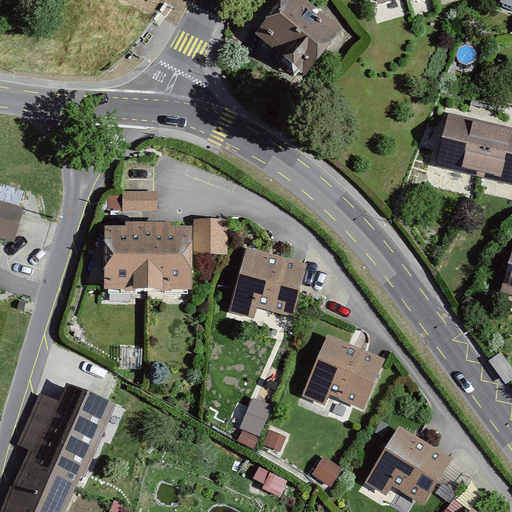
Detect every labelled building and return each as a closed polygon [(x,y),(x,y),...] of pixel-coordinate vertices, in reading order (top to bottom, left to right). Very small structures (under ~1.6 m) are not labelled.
[(300,0),(266,44),(319,84),(353,40),(300,0)] [(511,131),(448,116),(436,166),(511,184),(511,131)] [(127,195),(126,217),(162,218),(163,197),(127,195)] [(0,202),(0,232),(20,239),(29,209),(0,202)] [(199,227),(199,236),(202,236),(202,261),(231,262),(231,227),(199,227)] [(199,236),(113,235),(112,297),(201,298),(202,261),(202,236),(199,236)] [(511,252),(500,294),(511,297),(511,252)] [(314,272),(253,256),(236,319),(260,325),(262,316),(300,326),(314,272)] [(330,341),(305,402),(333,413),(338,401),(370,414),(390,365),(330,341)] [(59,372),(52,395),(82,407),(87,385),(59,372)] [(35,458),(11,511),(69,511),(107,424),(47,398),(24,453),(35,458)] [(242,429),(259,435),(270,406),(253,399),(242,429)] [(404,432),(368,488),(393,504),(401,493),(429,511),(457,467),(404,432)] [(330,458),(321,473),(340,485),(348,470),(330,458)]
